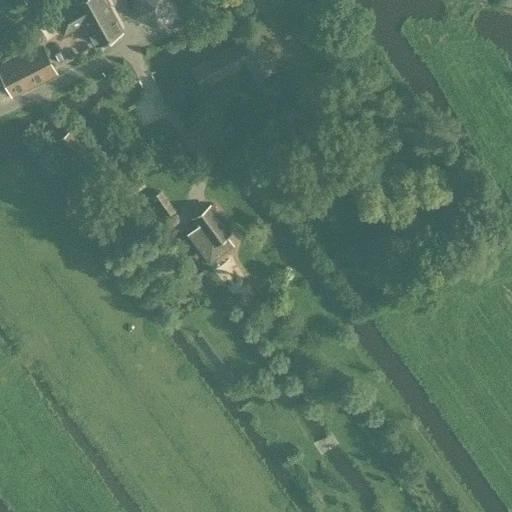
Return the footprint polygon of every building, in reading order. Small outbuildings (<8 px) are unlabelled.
[(72,2),(52,13),(52,14),(53,14),(62,32),(78,23),(75,17),(79,15),(94,43),(121,28),(105,0),(72,0),(71,1),(72,2)] [(159,24),(177,5),(173,0),(136,0),(135,13),(159,24)] [(254,79),(274,68),(253,31),(190,66),(201,86),(245,62),(254,79)] [(0,71),(11,93),(49,74),(36,48),(0,66),(0,71)] [(70,129),(57,138),(69,154),(82,144),(70,129)] [(171,203),(164,208),(169,215),(176,210),(171,203)] [(192,219),(211,245),(229,231),(210,205),(192,219)]
